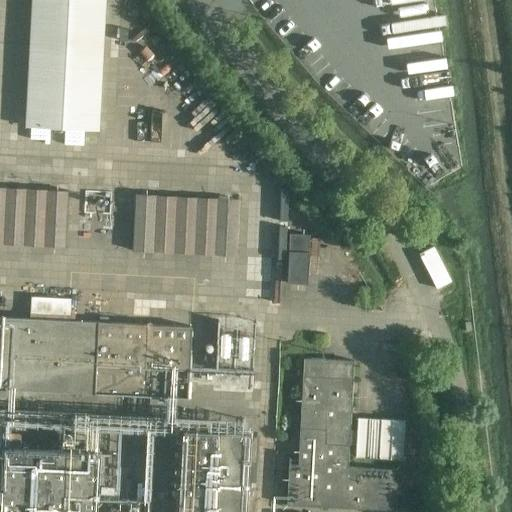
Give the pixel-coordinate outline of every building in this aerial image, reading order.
[(31,0),(25,127),(98,131),(104,0),(31,0)] [(0,186),(0,243),(65,246),(68,190),(0,186)] [(135,194),(133,251),(236,255),(238,198),(135,194)] [(310,234),(289,233),(287,282),(307,283),(310,234)] [(435,243),(419,251),(436,287),(452,279),(435,243)] [(70,309),(70,295),(31,295),(31,309),(70,309)] [(0,389),(187,399),(191,327),(0,317),(0,389)] [(289,457),(286,504),(395,510),(397,480),(394,480),(395,468),(348,466),(349,444),(356,444),(355,457),(403,459),(404,420),(357,418),(356,431),(350,430),(353,360),(303,358),(298,464),(290,463),(290,457),(289,457)] [(244,511),(249,434),(184,430),(178,511),(244,511)] [(0,511),(95,511),(99,452),(4,447),(2,485),(0,484),(0,511)]
